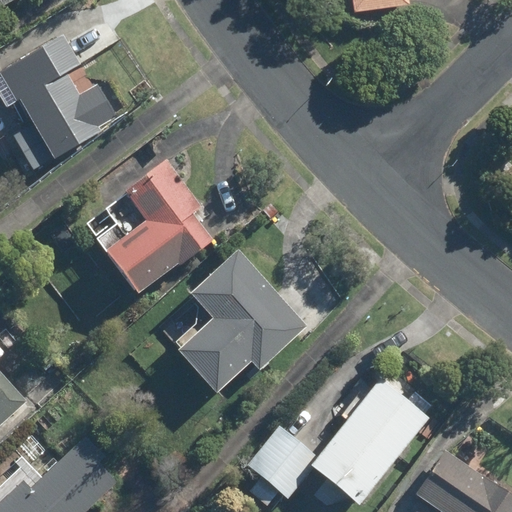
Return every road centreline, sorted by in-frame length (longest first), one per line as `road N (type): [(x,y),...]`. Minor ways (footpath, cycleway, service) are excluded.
road 1 (residential): [(357,183),(221,0)]
road 2 (residential): [(511,41),(412,141),(357,183)]
road 3 (residential): [(511,305),(357,183)]
